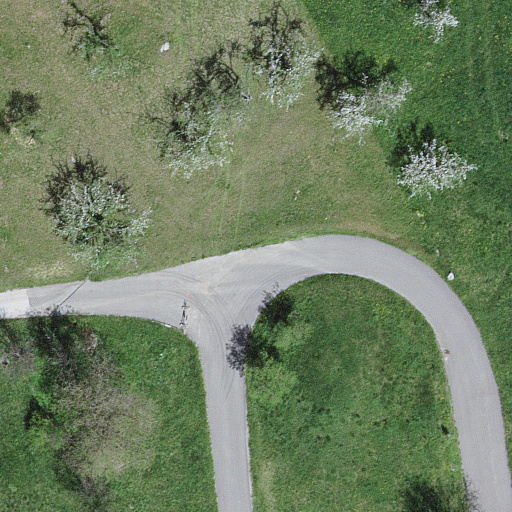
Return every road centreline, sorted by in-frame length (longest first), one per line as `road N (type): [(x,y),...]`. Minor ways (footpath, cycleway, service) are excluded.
road 1 (residential): [(237,511),(224,360),(233,305),(263,270),(347,256),(398,270),(435,302),(468,377),(490,511)]
road 2 (track): [(233,305),(134,293),(0,306)]
